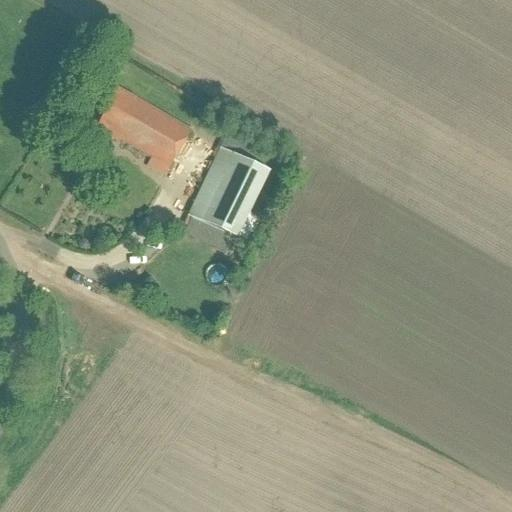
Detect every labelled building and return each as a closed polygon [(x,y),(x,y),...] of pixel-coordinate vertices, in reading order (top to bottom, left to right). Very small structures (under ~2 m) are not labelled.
[(152,160),(148,168),(165,177),(191,132),(119,90),(97,131),(117,143),(119,140),(152,160)] [(221,150),(266,171),(273,157),(242,142),(240,145),(226,139),(221,150)] [(255,195),(266,171),(221,150),(220,150),(188,218),(192,220),(185,235),(226,254),(254,194),(255,195)] [(104,169),(110,159),(101,153),(95,162),(104,169)] [(173,267),(183,258),(174,247),(163,256),(173,267)]
